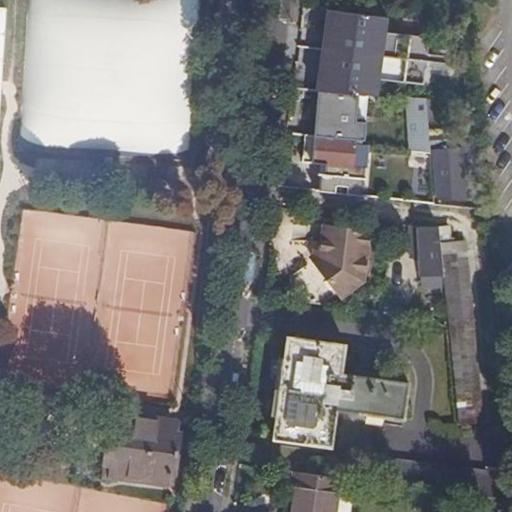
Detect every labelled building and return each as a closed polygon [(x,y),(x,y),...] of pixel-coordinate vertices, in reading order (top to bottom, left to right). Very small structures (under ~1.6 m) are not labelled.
[(20,0),(14,146),(100,150),(107,0),(20,0)] [(191,0),(107,0),(100,150),(185,154),(191,0)] [(320,87),(319,92),(359,96),(359,93),(362,93),(364,83),(385,86),(387,69),(315,59),(311,86),(320,87)] [(319,92),(316,138),(355,141),(355,146),(361,147),(362,141),(360,141),(361,134),(356,133),(359,96),(319,92)] [(427,102),(408,100),(409,123),(428,121),(427,102)] [(411,140),(430,138),(428,121),(409,123),(411,140)] [(316,138),(307,137),(305,163),(329,166),(328,173),(340,174),(341,167),(367,169),(370,148),(361,147),(355,146),(355,141),(316,138)] [(412,153),(431,156),(431,149),(430,138),(411,140),(412,153)] [(434,182),(435,204),(469,203),(464,146),(431,149),(431,156),(434,182)] [(390,202),(435,208),(435,204),(434,182),(392,177),(390,202)] [(371,232),(325,226),(321,258),(315,263),(343,298),(364,282),(371,232)] [(442,256),(440,227),(420,229),(421,254),(424,289),(445,287),(442,256)] [(448,327),(457,425),(480,423),(466,254),(442,256),(445,287),(448,327)] [(289,336),(275,438),(333,446),(338,409),(406,418),(411,383),(399,381),(399,377),(389,376),(388,379),(342,373),(346,344),(289,336)] [(174,435),(175,423),(127,416),(127,412),(112,409),(102,479),(117,482),(119,477),(167,483),(169,471),(175,472),(180,436),(174,435)] [(182,424),(175,423),(174,435),(180,436),(182,424)] [(464,496),(511,501),(511,481),(511,475),(382,458),(378,484),(464,496)] [(169,471),(167,483),(173,484),(175,472),(169,471)] [(296,473),(290,511),(335,511),(340,479),(296,473)] [(350,511),(355,481),(340,479),(335,511),(350,511)]
